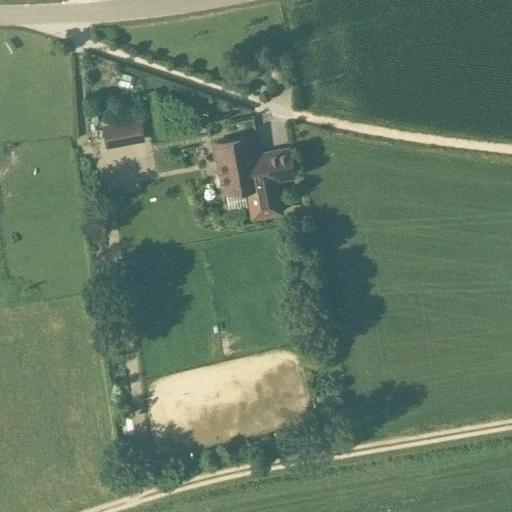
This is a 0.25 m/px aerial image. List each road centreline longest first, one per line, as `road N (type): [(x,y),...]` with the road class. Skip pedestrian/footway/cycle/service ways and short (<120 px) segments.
road 1 (track): [(47,15),(79,39),(271,108),(511,150)]
road 2 (track): [(95,511),(223,474),(511,423)]
road 3 (tertiary): [(199,0),(70,14)]
